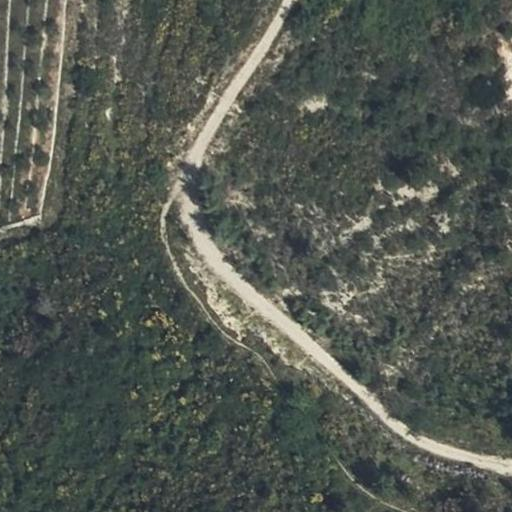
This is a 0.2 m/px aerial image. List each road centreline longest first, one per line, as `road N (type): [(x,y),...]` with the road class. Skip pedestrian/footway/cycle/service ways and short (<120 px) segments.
road 1 (track): [(511,472),(464,470),(414,447),(230,283),(195,218),(187,176)]
road 2 (track): [(187,176),(195,150),(288,0)]
